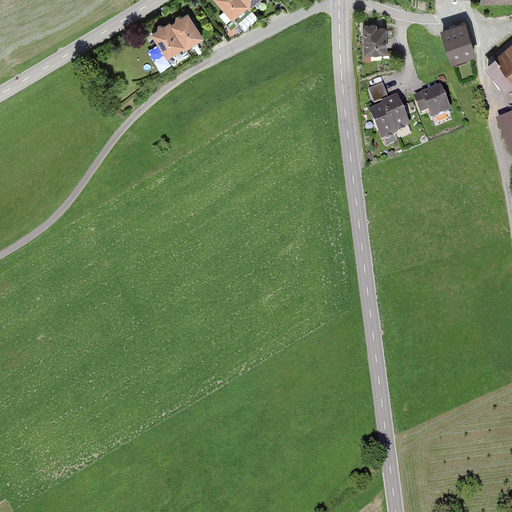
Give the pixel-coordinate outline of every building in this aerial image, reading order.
[(216,0),(234,19),(250,5),(245,0),(216,0)] [(191,50),(208,39),(192,14),(174,25),(191,50)] [(173,22),(155,34),(171,60),(189,48),(174,25),(173,22)] [(380,22),(365,23),(367,56),(391,54),(389,28),(380,29),(380,22)] [(470,22),(445,29),(453,60),(478,53),(470,22)] [(511,45),(498,58),(511,73),(511,45)] [(445,87),(416,99),(423,118),(434,113),(437,120),(455,113),(445,87)] [(389,111),(399,141),(416,135),(406,105),(389,111)] [(371,117),(382,148),(399,141),(389,111),(371,117)] [(511,118),(499,123),(511,155),(511,118)]
